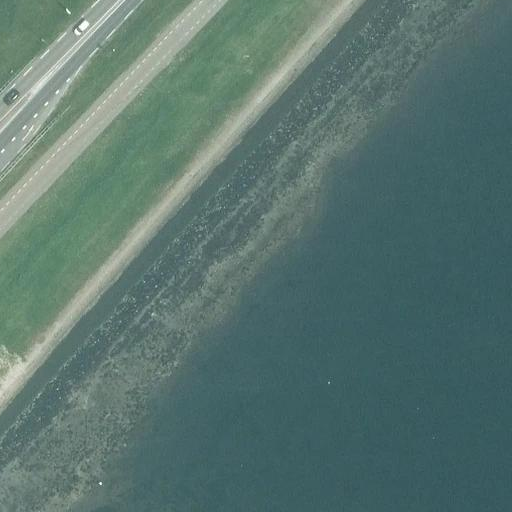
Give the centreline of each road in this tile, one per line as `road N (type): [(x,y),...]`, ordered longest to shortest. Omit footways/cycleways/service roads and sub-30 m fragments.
road 1 (tertiary): [(0,224),(212,0)]
road 2 (primary): [(118,0),(0,128)]
